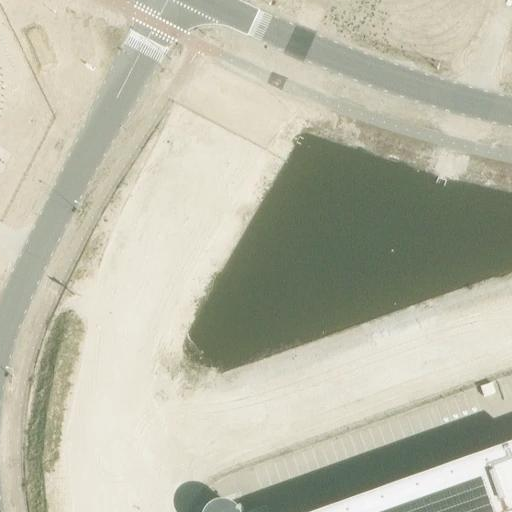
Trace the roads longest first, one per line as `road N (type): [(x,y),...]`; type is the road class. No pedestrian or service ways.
road 1 (unclassified): [(0,354),(23,284),(169,0)]
road 2 (unclassified): [(189,0),(280,44),(421,93),(511,112)]
